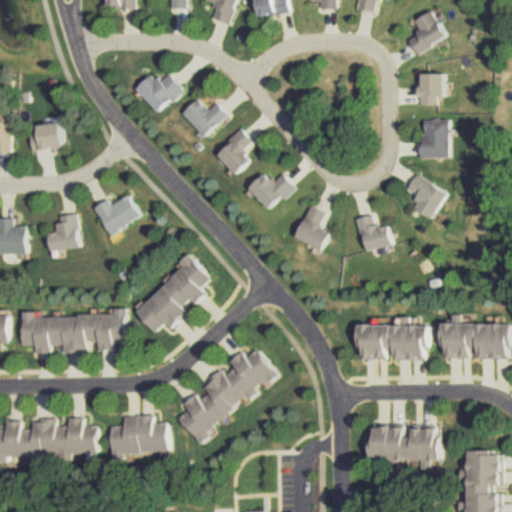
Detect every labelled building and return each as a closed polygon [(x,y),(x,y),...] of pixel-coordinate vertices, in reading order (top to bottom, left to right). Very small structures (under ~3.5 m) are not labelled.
[(241,0),(208,0),(208,1),(220,6),(216,17),(232,24),(241,0)] [(260,0),(262,16),(293,12),(291,0),(260,0)] [(339,0),(312,0),(325,0),(324,8),(339,8),(339,0)] [(362,0),(361,8),(379,11),(380,0),(362,0)] [(419,20),(425,31),(413,38),(421,53),(451,36),(436,10),(419,20)] [(425,104),(441,104),(441,96),(449,96),(449,72),(424,73),(425,104)] [(163,82),(155,73),(138,88),(161,113),(186,89),(172,73),(163,82)] [(220,102),(212,109),(201,98),(185,113),(207,136),(230,114),(220,102)] [(0,150),(14,151),(15,113),(0,112),(0,150)] [(425,157),(453,157),(453,119),(426,118),(425,157)] [(66,148),(64,122),(33,124),(35,150),(66,148)] [(253,160),(246,152),(257,142),(245,129),(219,153),(238,174),(253,160)] [(252,188),(271,209),(284,196),(287,200),(300,188),(286,173),(277,182),(268,173),(252,188)] [(434,218),(451,193),(421,174),(411,189),(422,196),(415,206),(434,218)] [(115,205),(111,199),(97,208),(114,234),(144,215),(131,194),(115,205)] [(323,226),(329,212),(314,205),(299,238),(326,249),(334,230),(323,226)] [(51,233),(55,251),(84,246),(78,213),(59,216),(62,231),(51,233)] [(362,218),(368,250),(396,245),(392,226),(380,228),(378,214),(362,218)] [(29,253),(29,225),(16,226),(16,218),(1,218),(1,253),(29,253)] [(139,311),(159,332),(169,322),(174,328),(191,312),(186,307),(194,298),(199,303),(210,293),(204,288),(215,278),(192,253),(183,262),(187,267),(139,311)] [(27,345),(40,345),(40,351),(67,350),(67,352),(91,352),(91,342),(103,341),(103,350),(117,349),(117,342),(130,341),(130,308),(117,308),(118,314),(39,316),(39,311),(26,311),(27,345)] [(511,323),(466,323),(466,314),(456,314),(456,322),(447,322),(447,346),(451,346),(451,357),(474,357),(474,348),(483,348),(483,358),(511,358),(511,323)] [(0,343),(12,343),(11,315),(0,315),(0,343)] [(399,360),(430,359),(430,350),(434,349),(434,324),(363,325),(363,346),(367,346),(367,359),(391,358),(391,349),(399,349),(399,360)] [(204,443),(213,436),(209,431),(251,397),(253,400),(263,391),(259,387),(270,378),(273,382),(283,375),(261,349),(251,357),(246,352),(234,362),(239,368),(230,375),(226,370),(207,386),(213,392),(204,400),(199,394),(188,403),(193,410),(183,417),(204,443)] [(116,425),(117,453),(172,452),(171,422),(158,422),(158,415),(129,416),(129,425),(116,425)] [(102,455),(101,425),(88,425),(88,417),(73,418),(73,425),(61,425),(61,419),(37,419),(37,428),(26,428),(26,421),(10,421),(10,428),(0,428),(0,462),(10,462),(10,457),(102,455)] [(375,458),(426,459),(426,469),(435,469),(435,460),(445,460),(446,434),(441,434),(441,425),(414,424),(414,426),(376,425),(375,458)] [(473,450),(473,511),(506,511),(506,493),(498,493),(498,485),(507,485),(507,454),(496,454),(496,450),(473,450)]
